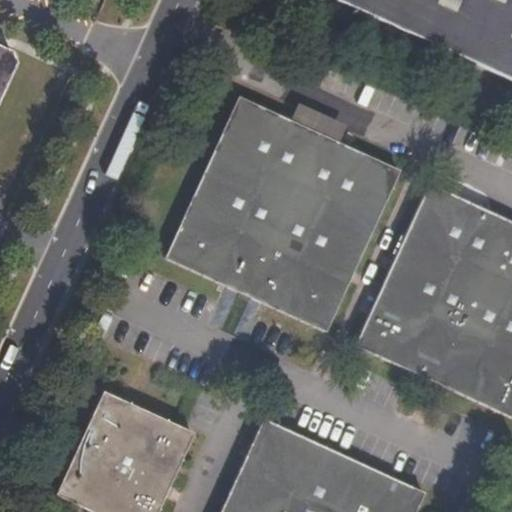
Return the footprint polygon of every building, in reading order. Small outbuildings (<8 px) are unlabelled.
[(511,0),(327,0),(511,82),(511,0)] [(0,105),(17,67),(13,56),(0,50),(0,105)] [(162,268),(322,343),(397,178),(234,105),(162,268)] [(511,428),(511,230),(422,190),(349,356),(511,428)] [(161,511),(195,439),(105,398),(60,501),(84,511),(161,511)] [(207,511),(419,511),(430,488),(253,409),(207,511)]
